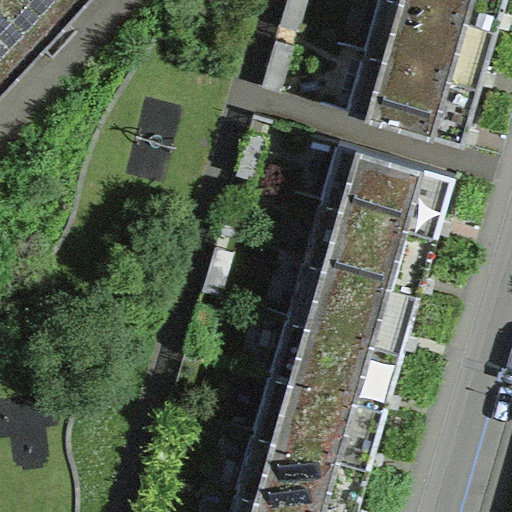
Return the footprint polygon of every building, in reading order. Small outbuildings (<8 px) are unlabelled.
[(0,0),(0,88),(81,0),(0,0)] [(381,0),(367,49),(483,83),(500,25),(414,0),(381,0)] [(414,0),(500,25),(506,0),(414,0)] [(367,49),(350,109),(465,143),(483,83),(367,49)] [(456,178),(341,145),(324,204),(439,238),(456,178)] [(422,295),(439,238),(324,204),(307,262),(422,295)] [(405,353),(422,295),(307,262),(290,319),(405,353)] [(388,411),(405,353),(290,319),(273,377),(388,411)] [(388,411),(273,377),(256,435),(372,469),(388,411)] [(358,511),(372,469),(256,435),(239,493),(305,511),(358,511)] [(233,511),(305,511),(239,493),(233,511)]
